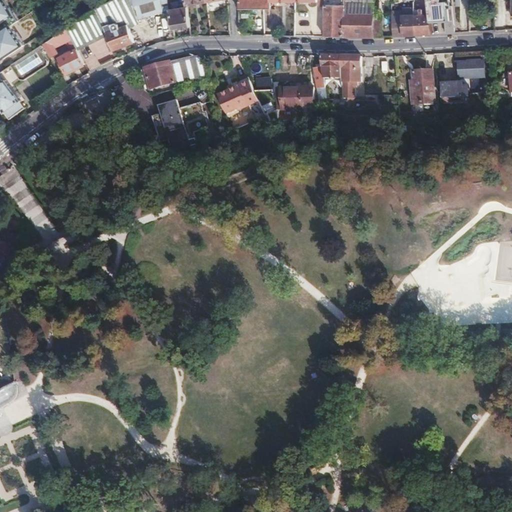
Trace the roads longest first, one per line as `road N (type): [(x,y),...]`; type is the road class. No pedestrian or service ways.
road 1 (secondary): [(235,44),(511,41)]
road 2 (secondary): [(0,148),(122,69),(190,46),(235,44)]
